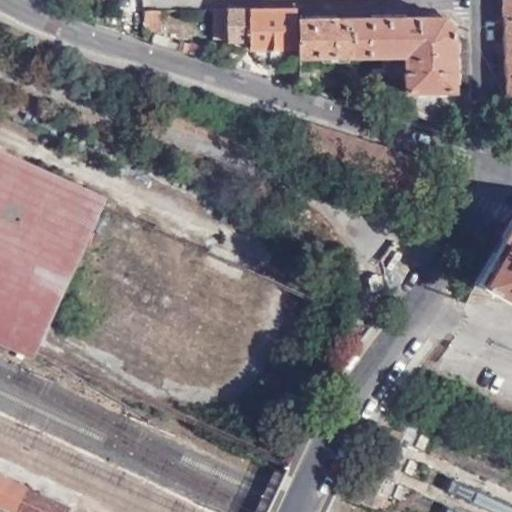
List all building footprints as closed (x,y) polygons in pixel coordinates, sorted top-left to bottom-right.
[(511,0),(502,0),(504,18),(511,19),(511,0)] [(294,7),(226,9),(226,41),(248,41),(248,51),(295,49),(294,7)] [(158,10),(142,11),(143,30),(159,30),(158,10)] [(451,106),(455,99),(454,29),(442,16),(298,17),(299,58),(383,59),(383,75),(375,75),(375,93),(409,94),(415,109),(426,115),(438,116),(445,112),(451,106)] [(152,35),(151,43),(164,47),(166,39),(152,35)] [(178,41),(175,50),(203,59),(207,47),(191,42),(189,45),(178,41)] [(417,198),(428,161),(296,120),(286,155),(417,198)] [(0,337),(34,352),(71,269),(101,203),(0,156),(0,337)] [(511,222),(511,223),(469,296),(511,302),(511,222)] [(0,476),(0,511),(2,511),(66,511),(69,506),(0,476)]
